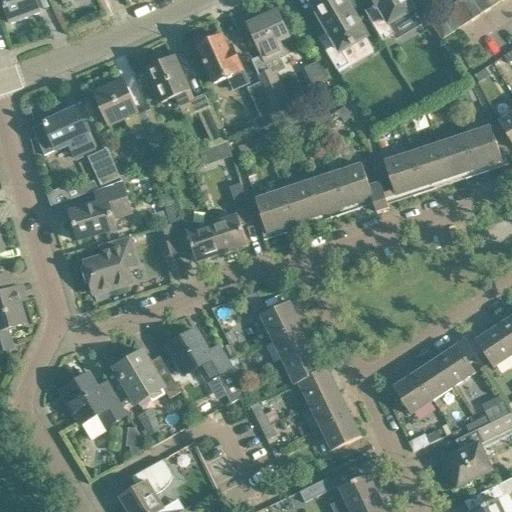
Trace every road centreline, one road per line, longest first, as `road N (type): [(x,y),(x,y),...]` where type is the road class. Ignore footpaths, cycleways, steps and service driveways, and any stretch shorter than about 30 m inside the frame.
road 1 (residential): [(51,341),(299,260)]
road 2 (residential): [(51,341),(56,305),(0,123)]
road 3 (unclassified): [(0,83),(209,0)]
road 4 (residential): [(299,260),(511,185)]
road 5 (residential): [(84,511),(24,407),(26,385),(51,341)]
road 6 (residential): [(511,276),(359,383)]
road 7 (residential): [(419,511),(359,383)]
road 8 (residential): [(359,383),(299,260)]
